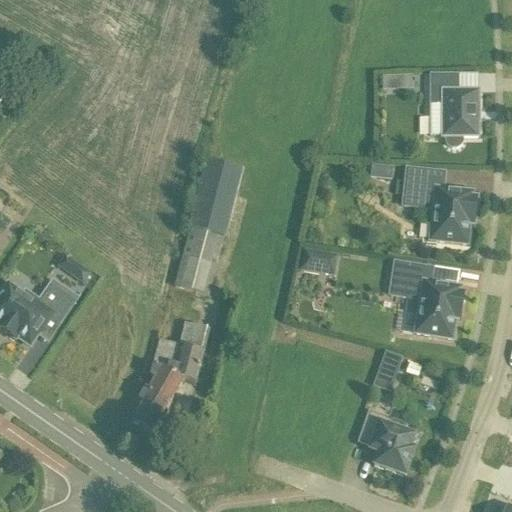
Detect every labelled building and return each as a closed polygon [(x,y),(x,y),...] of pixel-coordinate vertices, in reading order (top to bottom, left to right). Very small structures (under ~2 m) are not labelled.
[(460,70),(460,84),(479,84),(479,70),(460,70)] [(480,89),(499,90),(499,71),(480,70),(480,89)] [(445,138),(445,142),(447,146),(451,149),(456,149),(459,146),(462,142),(462,138),(477,138),(477,91),(457,91),(457,75),(429,75),(429,105),(441,105),(441,138),(445,138)] [(0,82),(0,102),(10,89),(0,82)] [(205,172),(194,222),(207,225),(201,255),(220,259),(240,167),(220,163),(217,174),(205,172)] [(473,225),(475,199),(471,199),(471,194),(442,191),(443,173),(406,169),(402,206),(433,209),(431,224),(437,225),(435,242),(466,245),(468,224),(473,225)] [(304,252),(301,272),(319,275),(323,255),(304,252)] [(179,283),(204,292),(215,262),(190,253),(179,283)] [(431,269),(394,263),(389,296),(420,300),(414,334),(451,340),(454,319),(458,320),(462,294),(458,293),(459,289),(429,284),(431,269)] [(82,285),(89,275),(74,265),(69,272),(70,276),(82,285)] [(0,298),(0,331),(15,342),(17,339),(29,348),(47,322),(57,329),(74,304),(49,287),(39,303),(25,293),(22,297),(8,287),(0,298)] [(201,337),(203,321),(185,319),(183,335),(201,337)] [(390,395),(402,360),(385,354),(373,389),(390,395)] [(154,358),(132,415),(156,424),(178,367),(154,358)] [(401,433),(403,425),(368,413),(358,443),(370,447),(369,451),(377,454),(373,467),(404,477),(413,451),(409,449),(413,437),(401,433)]
